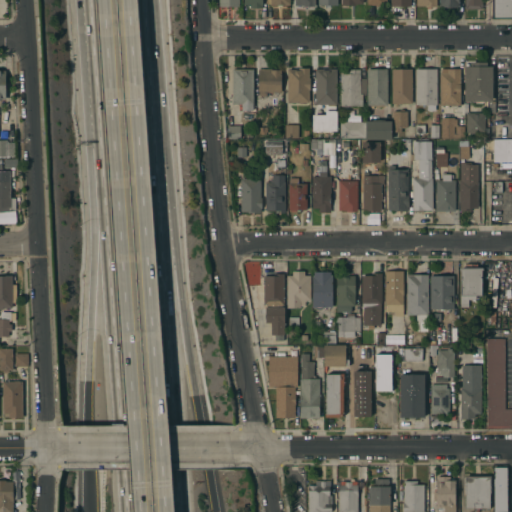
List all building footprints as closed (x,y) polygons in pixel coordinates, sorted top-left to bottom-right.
[(464,0),(481,0),(481,8),(464,8),(464,0)] [(491,0),(511,0),(511,17),(492,17),(491,0)] [(464,65),(469,65),(469,61),(486,61),(486,66),(491,66),(492,100),(464,100),(464,65)] [(308,77),(309,77),(310,89),(308,89),(308,102),(287,102),(287,69),(298,69),(298,67),(308,67),(308,77)] [(232,68),(252,68),(253,103),(252,103),(252,110),(241,110),(241,106),(237,106),(237,103),(232,103),(232,68)] [(281,68),(281,92),(271,92),(271,96),(266,96),(260,96),(258,94),(258,91),(257,91),(257,68),(281,68)] [(336,103),(335,103),(335,112),(316,112),(316,103),(314,103),(315,68),(336,68),(336,103)] [(386,105),(384,105),(384,106),(374,106),(374,105),(366,105),(366,68),(386,68),(386,105)] [(411,103),(391,103),(391,68),(411,68),(411,103)] [(415,68),(436,68),(436,104),(432,104),(432,106),(428,106),(428,104),(415,104),(415,68)] [(459,105),(457,105),(457,107),(450,107),(450,105),(440,105),(439,72),(440,72),(440,68),(460,68),(459,105)] [(359,78),(366,78),(366,95),(362,95),(362,105),(348,105),(348,107),(343,107),(343,105),(340,105),(340,73),(346,73),(346,69),(359,69),(359,78)] [(390,123),(392,123),(392,110),(399,110),(399,109),(404,109),(404,110),(407,110),(407,126),(405,126),(405,127),(400,127),(400,131),(390,131),(390,123)] [(335,111),(323,110),(323,115),(311,115),(311,131),(335,131),(335,111)] [(465,112),(473,112),(473,113),(476,113),(476,112),(484,112),(484,132),(478,132),(478,133),(474,133),(474,132),(465,132),(465,112)] [(441,117),(453,117),(453,118),(456,118),(456,125),(464,125),(464,138),(454,138),(454,137),(447,137),(441,137),(441,117)] [(390,139),(366,139),(366,137),(366,121),(366,120),(390,120),(390,123),(390,131),(390,139)] [(366,137),(339,137),(339,121),(366,121),(366,137)] [(298,124),(298,137),(285,137),(285,124),(298,124)] [(424,133),(415,133),(415,124),(424,124),(424,133)] [(438,137),(429,137),(429,124),(438,124),(438,137)] [(239,125),(240,138),(227,138),(227,125),(239,125)] [(0,139),(7,139),(7,141),(7,142),(14,142),(14,155),(0,155),(0,139)] [(335,142),(334,142),(334,154),(322,154),(322,148),(311,148),(311,139),(323,139),(323,142),(324,142),(324,139),(335,139),(335,140),(335,142)] [(511,161),(493,161),(493,139),(511,139),(511,161)] [(431,177),(432,209),(423,209),(423,211),(413,211),(413,209),(412,209),(411,177),(418,177),(418,159),(413,159),(413,157),(409,157),(409,152),(412,152),(412,141),(430,140),(431,177)] [(458,141),(467,141),(467,159),(458,159),(458,141)] [(245,146),(245,156),(243,156),(243,158),(238,158),(238,156),(236,156),(236,146),(245,146)] [(435,146),(442,146),(442,152),(445,152),(445,166),(435,166),(435,146)] [(459,180),(459,162),(470,162),(470,164),(477,164),(477,181),(477,208),(471,208),(471,209),(459,209),(459,180)] [(407,195),(408,195),(408,207),(408,210),(394,210),(394,209),(387,209),(387,169),(388,169),(388,165),(394,165),(394,169),(407,169),(407,195)] [(330,212),(318,212),(318,207),(312,207),(312,176),(318,176),(318,166),(326,166),(326,171),(326,175),(330,175),(330,212)] [(10,197),(15,197),(15,209),(8,209),(8,211),(0,211),(0,170),(10,170),(10,197)] [(435,179),(441,179),(441,170),(446,170),(446,174),(452,174),(452,178),(450,178),(450,179),(454,179),(454,210),(435,210),(435,179)] [(284,181),(284,212),(275,212),(275,210),(265,210),(265,181),(269,181),(269,180),(271,180),(271,174),(284,174),(284,181)] [(288,183),(289,183),(289,177),(298,177),(298,183),(306,183),(306,209),(299,209),(299,211),(296,211),(296,209),(295,209),(295,211),(290,211),(290,209),(288,209),(288,183)] [(260,178),(260,197),(261,197),(261,208),(260,208),(260,212),(247,212),(247,211),(240,211),(240,178),(260,178)] [(381,211),(362,211),(362,182),(365,182),(365,178),(376,178),(376,182),(381,182),(381,211)] [(357,211),(346,211),(346,209),(338,210),(338,180),(357,180),(357,211)] [(0,223),(14,224),(14,213),(0,212),(0,223)] [(458,269),(458,267),(465,267),(465,264),(476,263),(476,267),(482,267),(482,269),(481,269),(481,295),(475,295),(475,299),(468,299),(468,306),(460,306),(460,269),(458,269)] [(310,299),(306,299),(306,301),(305,301),(305,304),(304,304),(304,305),(300,305),(300,307),(287,307),(286,275),(292,275),(292,271),(304,270),(304,274),(310,274),(310,299)] [(403,314),(394,314),(394,311),(386,311),(386,305),(385,305),(385,270),(402,270),(403,314)] [(311,275),(313,275),(313,271),(330,271),(330,275),(332,275),(332,306),(320,306),(320,308),(315,308),(315,307),(311,307),(311,275)] [(381,302),(380,302),(380,324),(373,324),(373,328),(367,328),(367,327),(366,327),(366,324),(362,324),(362,306),(361,306),(361,302),(361,275),(371,275),(371,272),(381,272),(381,302)] [(265,307),(265,304),(263,304),(263,275),(272,275),(272,273),(283,273),(283,334),(283,338),(271,338),(271,334),(270,334),(270,322),(266,322),(266,324),(262,324),(262,307),(265,307)] [(427,314),(428,314),(428,319),(427,319),(427,330),(416,330),(416,314),(406,314),(406,275),(407,275),(407,273),(427,273),(427,314)] [(0,275),(12,275),(12,284),(15,284),(16,302),(11,302),(12,307),(2,307),(2,309),(0,309),(0,275)] [(354,305),(351,305),(351,311),(336,311),(336,275),(354,275),(354,305)] [(429,275),(453,275),(453,305),(450,305),(450,307),(444,307),(444,309),(438,308),(438,307),(430,307),(430,305),(429,305),(429,275)] [(262,324),(255,324),(253,307),(262,307),(262,324)] [(0,311),(10,311),(10,312),(15,312),(15,320),(10,320),(8,320),(8,323),(11,323),(11,331),(8,330),(8,336),(0,336),(0,311)] [(360,330),(354,330),(354,336),(337,336),(337,321),(336,321),(336,317),(337,317),(337,316),(346,316),(346,313),(353,312),(353,316),(354,316),(359,316),(360,330)] [(502,329),(502,338),(504,338),(504,408),(511,408),(511,427),(500,427),(500,426),(486,426),(486,329),(502,329)] [(335,343),(322,343),(322,330),(335,330),(335,343)] [(384,344),(376,344),(376,332),(384,332),(384,344)] [(311,356),(311,345),(323,345),(323,356),(311,356)] [(323,345),(345,345),(345,346),(348,345),(348,365),(324,366),(323,356),(323,345)] [(435,348),(435,355),(428,355),(428,345),(437,345),(437,347),(435,348)] [(421,360),(403,360),(403,348),(421,347),(421,360)] [(12,369),(8,369),(8,372),(2,372),(2,369),(0,369),(0,348),(12,348),(12,369)] [(441,415),(441,413),(430,413),(430,405),(428,405),(428,401),(430,401),(430,377),(438,377),(438,376),(444,376),(444,373),(436,373),(436,349),(447,349),(447,348),(450,348),(450,349),(453,349),(453,377),(452,377),(452,378),(454,378),(454,392),(449,392),(449,413),(444,413),(444,415),(441,415)] [(27,353),(27,366),(14,366),(14,353),(27,353)] [(308,361),(313,361),(313,375),(315,375),(315,378),(319,378),(319,417),(299,417),(299,378),(300,378),(300,353),(308,353),(308,361)] [(375,353),(391,353),(391,356),(392,356),(392,359),(390,359),(391,369),(392,369),(392,374),(391,374),(391,385),(392,385),(392,387),(391,387),(391,390),(375,390),(375,353)] [(296,355),(296,386),(294,386),(294,417),(275,417),(275,386),(268,386),(268,355),(296,355)] [(480,413),(474,413),(474,418),(459,418),(459,387),(461,387),(461,364),(480,364),(480,413)] [(369,416),(369,371),(352,371),(352,416),(369,416)] [(343,385),(342,385),(343,413),(342,413),(342,416),(339,416),(324,417),(324,412),(325,412),(325,374),(339,374),(339,373),(343,373),(343,385)] [(423,417),(399,417),(399,373),(424,373),(423,417)] [(22,380),(22,417),(8,417),(8,416),(3,416),(3,413),(1,413),(1,380),(22,380)] [(493,511),(494,511),(493,466),(506,466),(507,511),(511,511),(493,511)] [(443,511),(443,509),(439,510),(439,506),(435,506),(435,500),(433,500),(433,491),(435,491),(435,480),(437,479),(436,476),(449,475),(449,480),(454,479),(455,511),(443,511)] [(464,507),(464,492),(463,492),(463,475),(490,475),(490,485),(491,485),(491,492),(489,492),(489,500),(490,500),(490,502),(489,502),(489,507),(464,507)] [(369,511),(369,504),(368,504),(368,485),(374,485),(374,478),(388,478),(388,485),(389,485),(388,511),(369,511)] [(12,511),(0,511),(0,479),(5,479),(5,480),(13,480),(12,511)] [(307,511),(307,484),(315,484),(315,480),(329,480),(329,494),(331,494),(331,503),(331,511),(326,511),(307,511)] [(338,511),(338,484),(340,484),(340,480),(366,480),(366,488),(357,488),(357,511),(338,511)] [(423,511),(402,511),(402,501),(403,501),(403,480),(416,480),(416,483),(423,483),(423,511)]
